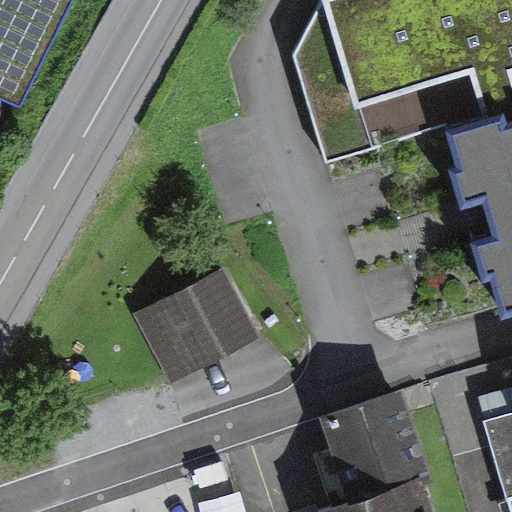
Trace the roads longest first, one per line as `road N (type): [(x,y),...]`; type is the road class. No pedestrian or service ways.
road 1 (residential): [(355,375),(264,93),(270,0)]
road 2 (residential): [(355,375),(0,502)]
road 3 (unclassified): [(161,0),(0,284)]
road 4 (residential): [(511,322),(355,375)]
